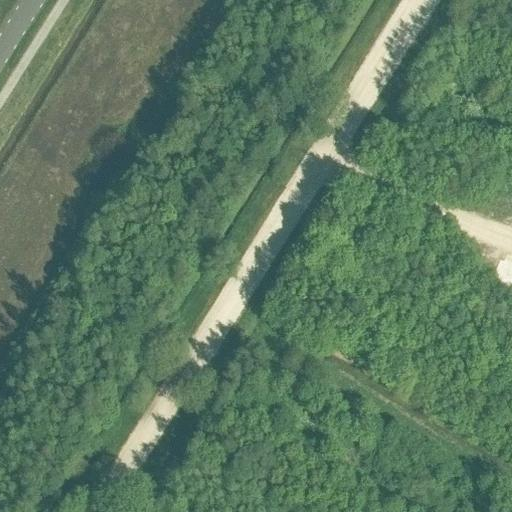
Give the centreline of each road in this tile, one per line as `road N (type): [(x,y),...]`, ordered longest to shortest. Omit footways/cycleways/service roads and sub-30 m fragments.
road 1 (track): [(100,511),(331,164),(353,113),(426,0)]
road 2 (unknown): [(331,164),(352,179),(511,237)]
